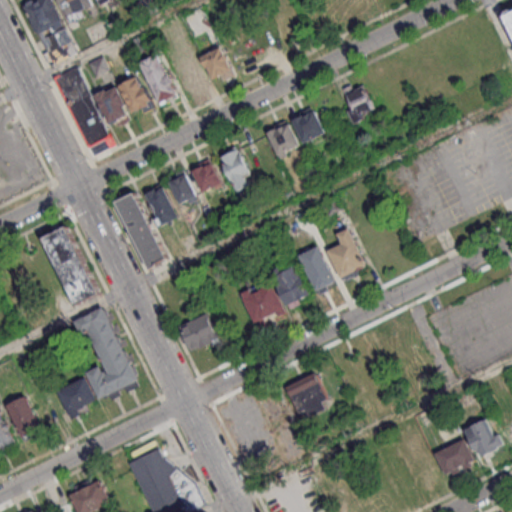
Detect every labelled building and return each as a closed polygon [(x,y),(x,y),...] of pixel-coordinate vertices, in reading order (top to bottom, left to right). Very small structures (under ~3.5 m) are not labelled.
[(51,0),(66,31),(43,42),(41,43),(26,11),(28,9),(29,7),(34,5),(37,5),(47,0),(51,0)] [(53,0),(68,29),(83,22),(80,17),(89,13),(91,17),(98,14),(91,0),(53,0)] [(97,0),(102,10),(113,5),(111,0),(97,0)] [(147,0),(138,4),(146,20),(162,13),(155,0),(147,0)] [(356,0),(361,10),(380,1),(379,0),(356,0)] [(511,7),(503,11),(511,31),(511,7)] [(166,27),(174,43),(190,35),(182,19),(166,27)] [(43,42),(66,31),(78,56),(54,68),(50,67),(45,57),(49,55),(43,42)] [(133,43),(140,57),(152,51),(145,37),(133,43)] [(205,85),(184,95),(174,74),(183,69),(179,61),(182,60),(180,56),(189,52),(205,85)] [(203,61),(223,52),(232,70),(234,70),(237,78),(226,83),(224,79),(216,83),(210,71),(208,72),(203,61)] [(142,67),(162,108),(179,100),(174,90),(176,89),(172,81),(171,81),(159,58),(142,67)] [(91,66),(99,81),(113,74),(105,59),(91,66)] [(92,157),(115,146),(78,68),(55,79),(92,157)] [(121,88),(134,115),(150,107),(149,105),(153,103),(147,89),(144,90),(139,79),(121,88)] [(98,98),(102,108),(102,110),(105,116),(107,116),(111,126),(112,126),(115,126),(120,124),(121,127),(131,123),(125,109),(127,108),(119,90),(108,95),(107,93),(98,98)] [(348,99),(367,90),(377,111),(374,112),(375,114),(364,119),(366,124),(357,129),(350,114),(355,112),(348,99)] [(295,125),(307,148),(328,137),(317,115),(316,116),(313,110),(302,116),(304,120),(295,125)] [(271,138),(293,127),(304,150),(289,157),(290,160),(285,163),(283,160),(281,160),(271,138)] [(224,158),(240,191),(251,185),(246,175),(252,172),(243,154),(242,155),(240,150),(224,158)] [(193,168),(204,189),(215,184),(217,188),(224,184),(222,180),(224,179),(214,159),(211,160),(210,157),(198,163),(199,165),(193,168)] [(170,179),(182,203),(189,199),(192,204),(200,200),(197,195),(198,194),(188,173),(186,173),(185,171),(170,179)] [(147,191),(163,222),(179,214),(165,184),(156,188),(155,187),(147,191)] [(117,202),(135,194),(168,259),(158,263),(160,267),(151,271),(136,238),(134,238),(132,234),(133,232),(117,202)] [(69,225),(102,293),(77,305),(44,238),(69,225)] [(331,252),(344,278),(357,271),(360,271),(365,270),(366,267),(369,266),(351,229),(340,235),(345,245),(331,252)] [(299,252),(321,295),(331,290),(328,284),(337,279),(320,244),(308,250),(307,249),(299,252)] [(270,268),(290,308),(302,303),(299,297),(311,291),(296,260),(285,265),(283,262),(270,268)] [(244,295),(258,325),(267,321),(264,315),(276,310),(279,316),(288,311),(273,280),(272,281),(270,277),(262,280),(264,284),(253,290),(251,286),(243,290),(245,294),(244,295)] [(75,321),(83,336),(89,333),(108,371),(104,373),(101,367),(88,373),(101,400),(103,399),(105,400),(107,400),(110,399),(111,397),(111,395),(119,391),(120,392),(122,392),(126,391),(126,389),(126,387),(141,380),(104,306),(75,321)] [(182,325),(194,349),(220,336),(208,312),(182,325)] [(289,386),(301,412),(308,409),(312,418),(329,410),(324,400),(330,398),(318,372),(289,386)] [(87,377),(99,400),(80,409),(83,415),(74,419),(59,391),(87,377)] [(9,403),(27,439),(47,430),(29,393),(9,403)] [(0,406),(2,406),(19,443),(0,451),(0,406)] [(467,429),(478,451),(481,450),(484,457),(501,448),(500,446),(506,444),(501,434),(497,436),(486,414),(477,419),(479,423),(467,429)] [(511,442),(511,415),(500,421),(511,443),(511,442)] [(438,451),(468,436),(479,458),(472,462),(474,466),(467,469),(465,465),(460,467),(463,471),(456,475),(454,470),(449,473),(438,451)] [(133,462),(157,511),(192,511),(209,504),(197,481),(167,456),(162,447),(133,462)] [(72,493),(81,511),(92,511),(114,501),(103,478),(96,482),(95,478),(77,487),(79,490),(72,493)] [(58,508),(59,511),(74,511),(70,502),(58,508)]
